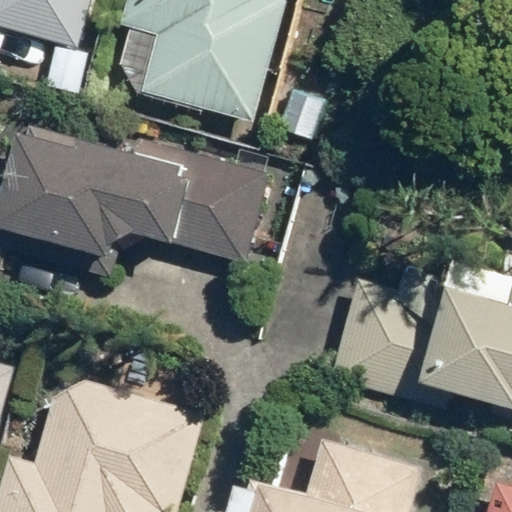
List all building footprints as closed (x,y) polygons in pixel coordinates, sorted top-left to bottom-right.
[(0,0),(0,27),(79,49),(92,0),(0,0)] [(129,0),(123,24),(133,25),(122,64),(140,92),(254,124),(288,0),(129,0)] [(60,46),(50,86),(77,92),(87,53),(60,46)] [(0,156),(0,246),(111,277),(122,237),(124,229),(134,231),(246,263),(270,173),(196,154),(194,160),(89,130),(87,139),(32,124),(30,136),(17,131),(10,159),(0,156)] [(343,182),(334,211),(357,219),(366,188),(343,182)] [(0,249),(0,268),(6,270),(11,253),(0,249)] [(511,271),(456,255),(450,277),(406,264),(401,285),(362,274),(334,371),(449,403),(453,388),(511,405),(511,271)] [(0,424),(15,371),(0,366),(0,424)] [(185,511),(214,413),(92,378),(59,397),(41,460),(15,452),(0,508),(0,511),(185,511)] [(306,500),(251,489),(246,505),(236,501),(232,511),(414,511),(425,475),(322,445),(306,500)] [(511,511),(511,490),(496,486),(489,511),(511,511)]
